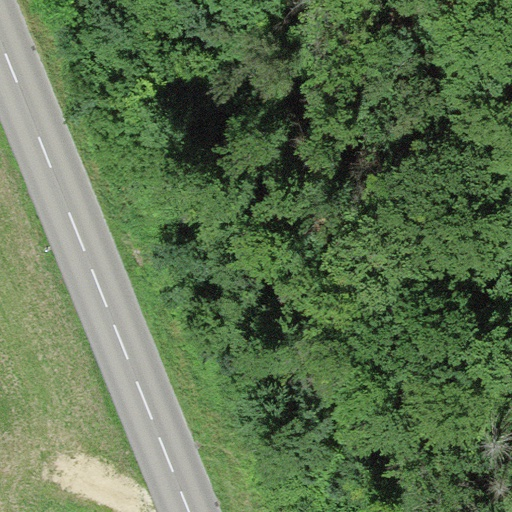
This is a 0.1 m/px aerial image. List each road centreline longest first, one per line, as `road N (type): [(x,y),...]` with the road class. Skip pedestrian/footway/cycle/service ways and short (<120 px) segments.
road 1 (secondary): [(0,28),(191,511)]
road 2 (track): [(406,0),(447,136),(511,275)]
